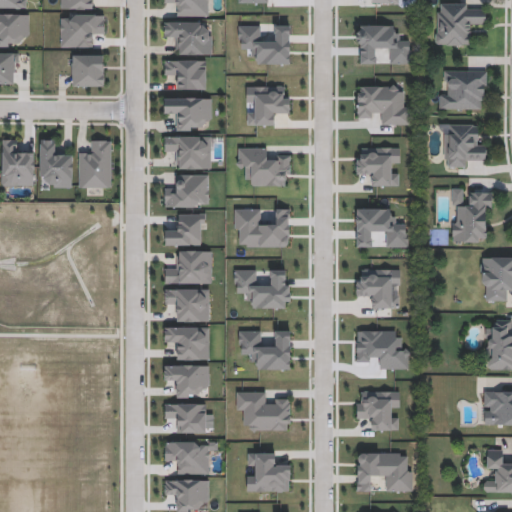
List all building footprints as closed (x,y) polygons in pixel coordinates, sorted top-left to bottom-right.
[(0,0),(28,0),(28,9),(0,9),(0,0)] [(94,0),(94,11),(61,11),(61,0),(94,0)] [(209,0),(209,19),(176,19),(176,7),(165,7),(165,0),(209,0)] [(436,46),(436,4),(486,4),(486,25),(469,25),(469,46),(436,46)] [(0,15),(29,15),(30,37),(19,37),(20,48),(0,48),(0,15)] [(94,49),(61,49),(61,15),(105,15),(105,39),(94,39),(94,49)] [(202,23),(202,33),(212,33),(212,56),(176,56),(176,35),(164,35),(164,23),(202,23)] [(0,86),(0,54),(19,54),(19,86),(0,86)] [(104,56),(104,88),(72,88),(72,56),(104,56)] [(207,61),(207,91),(175,91),(175,80),(165,80),(165,61),(207,61)] [(487,72),(486,111),(439,111),(439,90),(449,90),(449,80),(445,80),(445,71),(487,72)] [(212,99),(212,121),(203,121),(203,132),(182,132),(182,121),(172,121),(172,112),(163,112),(163,99),(212,99)] [(444,125),(476,125),(476,146),(487,146),(487,159),(467,159),(467,168),(444,168),(444,125)] [(212,137),(212,171),(174,171),(174,149),(165,149),(165,137),(212,137)] [(2,187),(2,141),(15,141),(15,151),(35,151),(35,187),(2,187)] [(53,141),(53,152),(73,152),(74,189),(50,189),(50,179),(41,179),(40,141),(53,141)] [(112,142),(112,189),(80,189),(79,152),(91,152),(91,142),(112,142)] [(247,187),(247,168),(238,168),(238,149),(269,149),(269,159),(290,159),(290,188),(247,187)] [(210,175),(210,209),(165,209),(165,187),(174,187),(174,175),(210,175)] [(492,193),(492,213),(483,213),(484,243),(452,243),(452,190),(462,190),(462,202),(470,202),(470,193),(492,193)] [(175,215),(205,216),(204,247),(164,246),(165,235),(175,236),(175,215)] [(212,252),(212,285),(165,285),(165,272),(176,272),(176,252),(212,252)] [(511,258),(511,291),(506,291),(506,302),(481,302),(481,258),(511,258)] [(210,290),(210,323),(174,323),(174,302),(165,302),(165,290),(210,290)] [(511,371),(487,371),(487,331),(496,331),(496,320),(511,320),(511,371)] [(210,329),(210,362),(175,362),(175,340),(164,340),(164,329),(210,329)] [(175,399),(175,384),(165,384),(165,366),(209,367),(209,389),(199,389),(199,399),(175,399)] [(511,426),(494,426),(494,414),(484,414),(484,392),(511,392),(511,426)] [(290,432),(246,432),(246,413),(237,412),(237,393),(266,393),(266,402),(290,402),(290,432)] [(511,493),(484,493),(484,484),(495,484),(495,470),(485,470),(485,450),(503,450),(503,460),(511,460),(511,493)]
